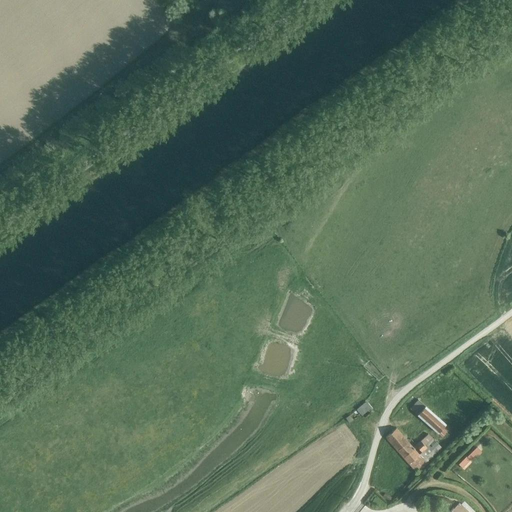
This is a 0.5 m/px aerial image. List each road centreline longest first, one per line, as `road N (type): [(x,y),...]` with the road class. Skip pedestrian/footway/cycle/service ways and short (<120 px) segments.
road 1 (unclassified): [(310,0),(0,226)]
road 2 (unclassified): [(346,511),(400,394),(511,311)]
